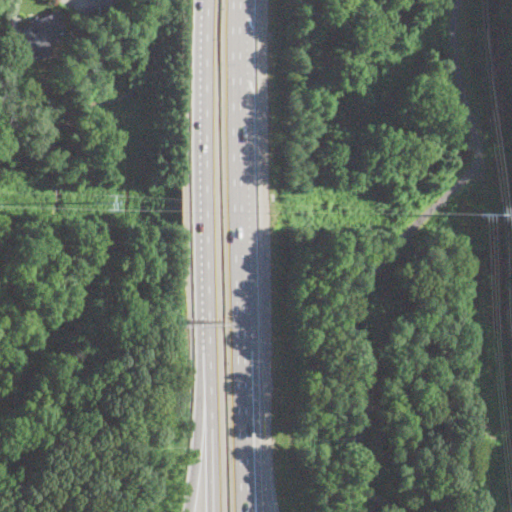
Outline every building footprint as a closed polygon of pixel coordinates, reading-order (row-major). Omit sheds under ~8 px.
[(62,0),(63,0),(71,0),(80,0),(81,11),(108,9),(107,0),(62,0)] [(114,0),(115,13),(97,13),(97,0),(114,0)] [(57,41),(46,45),(46,44),(39,47),(37,42),(16,50),(9,32),(29,24),(28,23),(56,12),(63,30),(54,34),(57,41)] [(108,54),(103,61),(98,58),(103,51),(108,54)] [(103,64),(96,73),(90,69),(97,60),(103,64)] [(66,100),(46,107),(44,100),(64,94),(66,100)]
